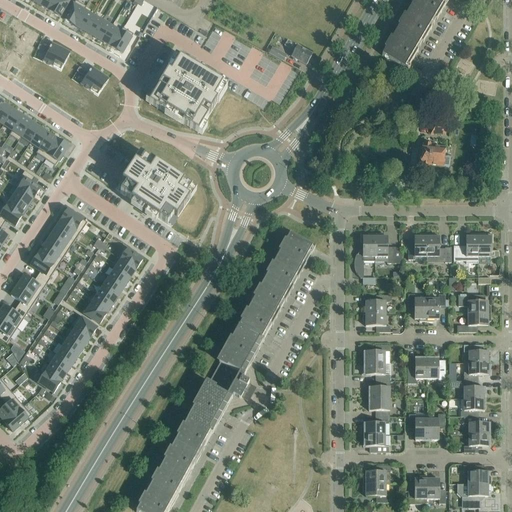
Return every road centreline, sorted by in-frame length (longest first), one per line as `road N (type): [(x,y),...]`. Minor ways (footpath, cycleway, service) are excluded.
road 1 (residential): [(69,183),(165,252),(59,416),(24,449),(0,437)]
road 2 (tertiary): [(64,511),(220,263)]
road 3 (residential): [(194,511),(263,400),(273,365),(320,281),(339,278)]
road 4 (residential): [(126,80),(166,35),(268,94)]
road 5 (residential): [(340,340),(511,341)]
road 6 (residential): [(511,211),(340,210)]
road 7 (residential): [(343,460),(511,456)]
road 8 (residential): [(126,80),(0,2)]
road 9 (residential): [(69,183),(0,282)]
road 10 (residential): [(343,460),(340,340)]
